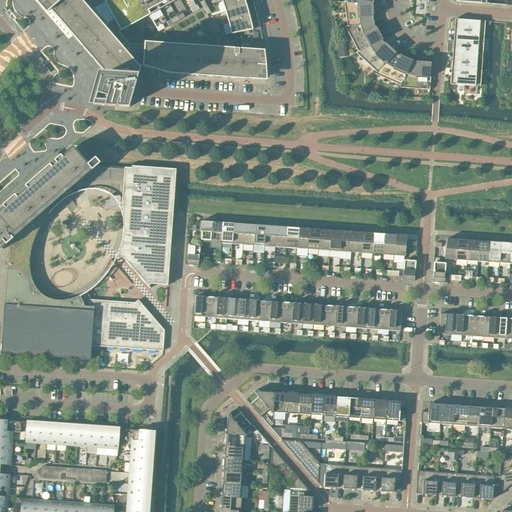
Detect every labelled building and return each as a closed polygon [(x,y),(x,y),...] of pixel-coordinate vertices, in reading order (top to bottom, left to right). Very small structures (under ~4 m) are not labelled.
[(35,0),(49,16),(52,13),(55,16),(102,71),(98,85),(92,105),(102,105),(104,106),(111,106),(129,108),(141,66),(169,74),(254,80),(254,76),(262,77),(264,51),(238,49),(234,49),(234,54),(231,54),(232,52),(173,47),(173,44),(169,44),(165,46),(160,46),(155,46),(151,44),(148,43),(144,42),(144,45),(129,44),(118,32),(148,16),(148,15),(149,15),(140,0),(107,0),(89,10),(80,0),(35,0)] [(148,16),(158,10),(152,0),(140,0),(149,15),(148,15),(148,16)] [(152,0),(158,10),(169,4),(166,0),(152,0)] [(225,13),(246,6),(243,0),(226,0),(221,2),(222,4),(225,13)] [(372,6),(372,5),(343,2),(343,3),(347,3),(348,26),(345,27),(373,23),(371,23),(370,18),(372,18),(372,14),(370,14),(370,11),(372,11),(372,6)] [(228,23),(249,18),(248,13),(246,6),(225,13),(227,19),(228,23)] [(231,35),(252,30),(250,22),(249,18),(228,23),(229,28),(231,35)] [(487,22),(482,21),(459,20),(459,19),(454,19),(454,21),(454,27),(458,27),(457,36),(453,35),(453,36),(483,38),(480,37),(481,22),(487,22)] [(355,54),(381,40),(378,34),(377,35),(375,32),(377,31),(375,28),(373,29),(372,24),(374,23),(373,23),(345,27),(345,28),(351,27),(353,32),(350,33),(359,51),(355,53),(355,54)] [(483,38),(453,36),(457,36),(457,45),(453,45),(452,51),(452,52),(482,54),(479,54),(480,38),(483,38)] [(374,74),(394,53),(389,49),(388,50),(386,48),(387,47),(384,44),(383,45),(380,41),(381,40),(355,54),(361,51),(365,55),(362,58),(376,71),(374,74)] [(482,55),(482,54),(452,52),(456,53),(456,60),(456,61),(451,61),(451,67),(451,68),(481,70),(477,70),(479,54),(482,55)] [(399,88),(411,61),(405,59),(404,60),(401,59),(402,58),(399,56),(398,58),(393,55),(394,53),(374,74),(374,75),(378,70),(384,72),(382,76),(400,83),(399,88)] [(411,61),(399,88),(402,83),(407,83),(407,86),(429,88),(428,91),(429,91),(430,78),(429,77),(429,78),(428,78),(429,64),(423,63),(423,65),(419,65),(420,63),(416,63),(416,65),(410,63),(411,61)] [(481,71),(481,70),(451,68),(455,69),(454,78),(450,77),(450,83),(449,85),(454,85),(479,87),(480,86),(476,86),(477,71),(481,71)] [(0,325),(2,326),(3,326),(1,354),(17,355),(22,355),(46,357),(51,358),(76,359),(88,360),(89,360),(90,360),(90,354),(91,346),(94,300),(90,300),(86,293),(86,292),(84,293),(77,297),(70,299),(63,301),(58,301),(53,300),(48,299),(44,297),(40,293),(36,290),(34,285),(32,281),(30,274),(29,266),(29,259),(30,252),(32,245),(34,238),(39,228),(44,220),(49,213),(48,213),(45,210),(57,200),(69,190),(91,171),(96,167),(97,166),(99,164),(96,160),(94,158),(92,161),(91,161),(87,165),(74,150),(72,147),(61,157),(56,152),(33,172),(0,200),(0,204),(3,207),(0,209),(0,325)] [(149,289),(150,288),(148,286),(150,284),(167,286),(175,170),(131,166),(131,168),(97,166),(91,171),(69,190),(73,195),(74,194),(81,191),(89,190),(94,190),(99,190),(103,192),(108,194),(112,197),(113,198),(114,197),(120,198),(119,204),(118,204),(118,205),(120,210),(122,217),(123,224),(123,231),(122,238),(120,245),(118,252),(117,253),(118,254),(118,253),(149,289)] [(210,243),(211,222),(200,221),(199,242),(210,243)] [(221,243),(222,223),(211,222),(210,243),(221,243)] [(232,244),(233,224),(222,223),(221,243),(232,244)] [(242,245),(244,225),(233,224),(232,244),(242,245)] [(253,246),(255,225),(244,225),(242,245),(253,246)] [(264,246),(265,226),(255,225),(253,246),(264,246)] [(275,247),(276,227),(265,226),(264,246),(275,247)] [(285,248),(287,228),(276,227),(275,247),(285,248)] [(296,249),(298,228),(287,228),(285,248),(296,249)] [(307,250),(309,229),(298,228),(296,249),(307,250)] [(318,250),(319,230),(309,229),(307,250),(318,250)] [(329,251),(330,231),(319,230),(318,250),(329,251)] [(340,252),(341,232),(330,231),(329,251),(340,252)] [(350,253),(352,232),(341,232),(340,252),(350,253)] [(361,253),(363,233),(352,232),(350,253),(361,253)] [(372,254),(373,234),(363,233),(361,253),(372,254)] [(383,255),(384,235),(373,234),(372,254),(383,255)] [(393,256),(395,235),(384,235),(383,255),(393,256)] [(406,245),(406,240),(406,236),(395,235),(393,256),(405,257),(406,245)] [(456,260),(457,240),(446,239),(444,259),(456,260)] [(466,261),(468,241),(457,240),(456,260),(466,261)] [(477,262),(479,241),(468,241),(466,261),(477,262)] [(488,262),(489,242),(479,241),(477,262),(488,262)] [(499,263),(500,243),(489,242),(488,262),(499,263)] [(509,264),(511,244),(500,243),(499,263),(509,264)] [(200,246),(199,246),(188,245),(186,265),(198,266),(200,246)] [(415,261),(404,260),(403,260),(402,281),(414,282),(415,261)] [(445,263),(433,263),(432,283),(444,284),(445,263)] [(205,318),(206,297),(195,296),(193,317),(205,318)] [(215,318),(217,298),(206,297),(205,318),(215,318)] [(226,319),(228,299),(217,298),(215,318),(226,319)] [(237,320),(238,300),(228,299),(226,319),(237,320)] [(91,346),(162,351),(164,331),(152,317),(147,317),(147,313),(148,312),(138,300),(134,303),(94,300),(91,346)] [(248,321),(249,300),(238,300),(237,320),(248,321)] [(259,321),(260,301),(249,300),(248,321),(259,321)] [(269,322),(271,302),(260,301),(259,321),(269,322)] [(280,323),(281,303),(271,302),(269,322),(280,323)] [(291,324),(292,303),(281,303),(280,323),(291,324)] [(302,325),(303,304),(292,303),(291,324),(302,325)] [(313,325),(314,305),(303,304),(302,325),(313,325)] [(323,326),(325,306),(314,305),(313,325),(323,326)] [(334,327),(336,306),(325,306),(323,326),(334,327)] [(345,328),(346,307),(336,306),(334,327),(345,328)] [(356,328),(357,308),(346,307),(345,328),(356,328)] [(367,329),(368,309),(357,308),(356,328),(367,329)] [(377,330),(379,310),(368,309),(367,329),(377,330)] [(388,331),(390,310),(379,310),(377,330),(388,331)] [(399,331),(401,311),(390,310),(388,331),(399,331)] [(450,335),(452,315),(440,314),(439,334),(450,335)] [(461,336),(462,316),(452,315),(450,335),(461,336)] [(472,337),(473,316),(462,316),(461,336),(472,337)] [(483,337),(484,317),(473,316),(472,337),(483,337)] [(493,338),(495,318),(484,317),(483,337),(493,338)] [(504,339),(506,319),(495,318),(493,338),(504,339)] [(272,413),(273,393),(253,391),(258,397),(250,404),(249,403),(260,417),(268,409),(272,413)] [(284,413),(286,394),(273,393),(272,413),(272,412),(284,413)] [(297,414),(299,395),(286,394),(284,413),(297,414)] [(310,415),(311,396),(299,395),(297,414),(310,415)] [(322,416),(324,396),(311,396),(310,415),(322,416)] [(335,421),(336,397),(324,396),(322,416),(335,417),(335,421)] [(348,418),(349,398),(336,397),(335,421),(347,422),(348,418)] [(360,419),(362,399),(349,398),(348,418),(360,419)] [(373,420),(374,400),(362,399),(360,419),(373,420)] [(385,420),(387,401),(374,400),(373,420),(385,420)] [(405,422),(405,410),(405,411),(399,410),(400,402),(387,401),(385,420),(405,422)] [(440,424),(441,405),(428,404),(428,412),(422,412),(422,411),(421,411),(421,423),(440,424)] [(452,425),(454,406),(441,405),(440,424),(452,425)] [(465,426),(466,407),(454,406),(452,425),(465,426)] [(478,427),(479,408),(466,407),(465,426),(478,427)] [(490,428),(492,408),(479,408),(478,427),(490,428)] [(503,429),(504,409),(492,408),(490,428),(503,429)] [(511,429),(511,409),(504,409),(503,429),(511,429)] [(251,426),(252,426),(240,412),(239,412),(240,413),(232,419),(227,414),(226,424),(226,434),(246,436),(243,432),(251,425),(251,426)] [(273,424),(271,422),(267,418),(264,421),(269,427),(273,424)] [(3,419),(3,420),(0,420),(0,431),(13,433),(20,433),(21,422),(24,423),(24,422),(4,420),(4,419),(3,419)] [(27,421),(27,422),(26,422),(25,443),(36,444),(37,423),(27,422),(27,421)] [(37,422),(37,423),(36,444),(46,444),(47,424),(37,423),(37,422)] [(47,422),(47,424),(46,444),(56,445),(57,424),(47,424),(48,422),(47,422)] [(58,423),(57,424),(56,445),(66,446),(68,425),(58,424),(58,423)] [(68,424),(68,425),(66,446),(76,447),(78,426),(68,425),(68,424)] [(78,425),(78,426),(76,447),(86,447),(88,427),(78,426),(78,425)] [(88,425),(88,427),(86,447),(97,448),(98,427),(88,427),(88,425)] [(98,427),(98,426),(98,427),(97,448),(107,449),(108,428),(98,427)] [(109,428),(109,427),(108,427),(108,428),(107,449),(117,449),(119,429),(109,428)] [(124,440),(131,441),(153,442),(154,431),(142,430),(142,429),(142,430),(121,429),(121,430),(124,430),(124,440)] [(257,438),(260,435),(255,429),(254,429),(255,429),(251,432),(257,438)] [(13,433),(0,431),(0,442),(12,443),(13,433)] [(246,436),(226,434),(225,434),(225,435),(226,435),(225,447),(244,448),(245,436),(246,436)] [(317,482),(319,464),(300,442),(281,440),(317,483),(318,483),(317,482)] [(154,443),(153,442),(131,441),(130,452),(152,453),(153,443),(154,443)] [(0,453),(11,454),(12,443),(0,442),(0,453)] [(244,448),(225,447),(224,447),(225,447),(224,459),(243,461),(244,448)] [(308,491),(272,448),(271,448),(272,448),(270,467),(289,489),(308,491)] [(153,453),(152,453),(130,452),(129,462),(151,464),(152,453),(153,454),(153,453)] [(0,464),(10,465),(10,466),(11,466),(11,454),(0,453),(0,464)] [(243,461),(224,459),(223,459),(223,460),(224,460),(223,472),(242,473),(243,461)] [(152,464),(151,464),(129,462),(128,473),(150,475),(151,464),(152,464)] [(342,489),(344,466),(325,464),(323,487),(342,489)] [(498,496),(511,483),(511,465),(499,477),(498,495),(498,496)] [(361,490),(363,467),(344,466),(342,489),(361,490)] [(380,491),(382,468),(363,467),(361,490),(380,491)] [(400,493),(401,470),(382,468),(380,491),(400,493)] [(435,495),(436,472),(417,471),(415,494),(435,495)] [(242,473),(223,472),(222,472),(223,472),(222,485),(242,486),(242,473)] [(454,497),(455,474),(436,472),(435,495),(454,497)] [(152,475),(150,475),(128,473),(128,484),(150,486),(150,475),(152,475)] [(10,475),(0,474),(0,485),(9,486),(10,474),(10,475)] [(473,498),(474,475),(455,474),(454,497),(473,498)] [(474,475),(473,498),(492,499),(493,476),(474,475)] [(151,486),(150,486),(128,484),(127,495),(149,496),(150,486),(151,486)] [(0,496),(8,497),(9,486),(0,485),(0,496)] [(241,499),(242,486),(222,485),(221,485),(222,485),(221,497),(241,499)] [(150,496),(149,496),(127,495),(126,505),(148,507),(149,497),(150,497),(150,496)] [(287,511),(310,511),(312,497),(311,497),(289,495),(287,511)] [(0,507),(8,508),(8,497),(0,496),(0,507)] [(240,511),(241,499),(221,497),(220,497),(220,498),(221,498),(220,510),(240,511)] [(30,511),(32,500),(21,499),(19,511),(30,511)] [(40,511),(42,501),(32,500),(30,511),(40,511)] [(51,511),(52,501),(42,501),(40,511),(51,511)] [(61,511),(62,502),(52,501),(51,511),(61,511)] [(71,511),(72,503),(62,502),(61,511),(71,511)] [(81,511),(82,504),(72,503),(71,511),(81,511)]
